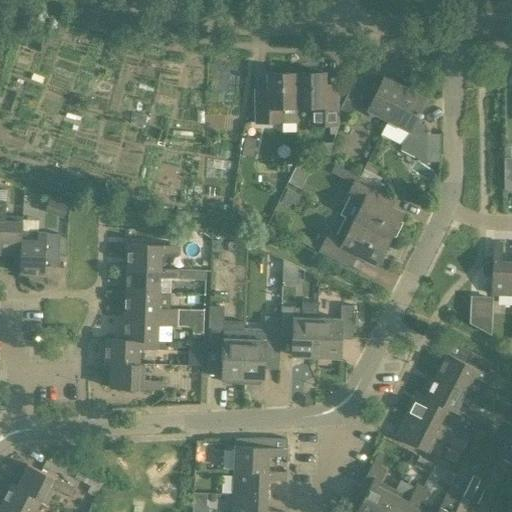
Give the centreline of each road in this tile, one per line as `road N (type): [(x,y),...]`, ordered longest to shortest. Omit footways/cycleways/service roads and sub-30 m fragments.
road 1 (residential): [(21,431),(328,416)]
road 2 (tertiary): [(109,0),(212,23),(343,27)]
road 3 (residential): [(328,416),(356,388),(442,215)]
road 4 (residential): [(442,215),(454,182),(446,28)]
